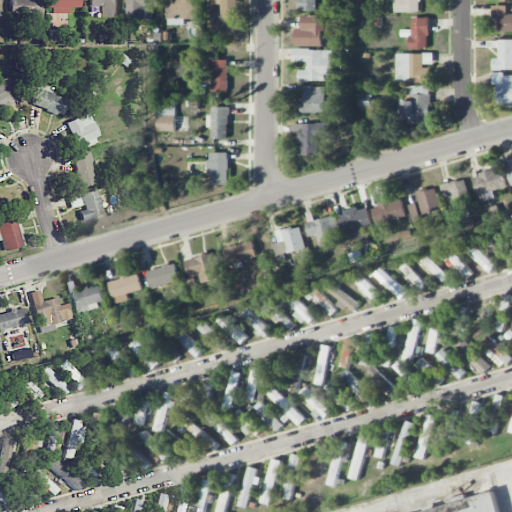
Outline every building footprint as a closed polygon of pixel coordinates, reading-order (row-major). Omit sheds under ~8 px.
[(70,13),(71,7),(80,8),(80,0),(49,0),(49,13),(70,13)] [(117,17),(116,0),(90,0),(91,6),(100,6),(100,17),(117,17)] [(126,0),(127,1),(125,1),(125,19),(152,19),(152,7),(159,7),(158,0),(126,0)] [(198,19),(198,0),(166,0),(167,25),(185,24),(184,19),(198,19)] [(222,17),(238,16),(237,0),(211,0),(212,4),(222,4),(222,17)] [(317,11),(316,0),(299,0),(300,11),(317,11)] [(389,0),(394,0),(395,13),(420,12),(419,0),(389,0)] [(511,14),(507,14),(507,5),(492,5),(492,17),(499,17),(499,32),(511,32),(511,14)] [(301,15),(302,29),(295,29),(295,46),(323,46),(323,32),(326,32),(326,15),(301,15)] [(429,49),(429,18),(412,18),(412,30),(409,30),(409,50),(429,49)] [(511,68),(511,39),(488,40),(488,48),(498,47),(498,58),(493,58),(493,69),(511,68)] [(333,75),(333,49),(292,49),(292,61),(307,61),(307,70),(299,70),(298,81),(326,81),(326,75),(333,75)] [(397,82),(430,82),(430,66),(433,65),(433,53),(397,54),(397,82)] [(211,92),(228,92),(227,60),(211,60),(211,92)] [(511,74),(494,75),(495,104),(511,103),(511,74)] [(17,112),(12,100),(19,97),(9,76),(0,80),(0,110),(3,118),(17,112)] [(326,113),(326,87),(299,86),(299,112),(326,113)] [(411,86),(412,101),(404,101),(405,124),(431,124),(430,86),(411,86)] [(60,115),(66,98),(36,88),(31,105),(60,115)] [(394,102),(385,102),(386,117),(395,116),(394,102)] [(176,105),(158,104),(157,131),(175,131),(176,105)] [(229,107),(212,107),(212,115),(207,115),(207,128),(212,128),(212,138),(229,138),(229,107)] [(76,147),(100,138),(89,112),(66,122),(76,147)] [(331,138),(330,123),(292,124),(292,133),(298,133),(299,145),(302,145),(302,156),(320,155),(320,138),(331,138)] [(80,187),(96,183),(88,152),(72,156),(80,187)] [(209,176),(213,176),(213,185),(230,185),(229,152),(209,153),(209,176)] [(505,188),(502,169),(475,174),(479,201),(494,198),(493,190),(505,188)] [(453,202),(455,208),(472,203),(464,179),(440,186),(446,204),(453,202)] [(416,192),(423,217),(442,212),(435,187),(416,192)] [(68,197),(72,209),(77,208),(81,221),(103,215),(96,189),(68,197)] [(405,218),(402,198),(371,204),(375,224),(405,218)] [(414,221),(421,219),(416,202),(409,204),(414,221)] [(337,215),(345,241),(362,236),(360,230),(372,226),(367,207),(337,215)] [(309,238),(316,236),(319,247),(342,240),(334,215),(305,224),(309,238)] [(24,245),(16,216),(0,220),(0,239),(1,240),(4,251),(24,245)] [(278,243),(273,244),(277,258),(306,250),(300,225),(276,232),(278,243)] [(484,242),(509,268),(511,264),(511,257),(491,235),(484,242)] [(228,265),(257,257),(252,240),(223,248),(228,265)] [(496,266),(472,243),(465,250),(489,273),(496,266)] [(446,252),(465,280),(471,276),(453,247),(446,252)] [(185,260),(190,278),(199,276),(201,283),(221,277),(215,253),(185,260)] [(421,262),(443,283),(449,276),(427,255),(421,262)] [(180,282),(176,264),(148,269),(151,287),(180,282)] [(408,292),(381,267),(374,275),(401,299),(408,292)] [(354,280),(376,304),(383,297),(361,274),(354,280)] [(142,290),(139,275),(109,280),(113,304),(128,301),(127,293),(142,290)] [(326,289),(354,312),(360,305),(331,282),(326,289)] [(104,305),(100,286),(70,292),(74,312),(104,305)] [(337,311),(317,287),(308,294),(328,319),(337,311)] [(29,292),(40,333),(55,329),(54,323),(72,318),(68,303),(59,305),(57,297),(42,301),(39,290),(29,292)] [(286,300),(298,312),(296,314),(308,326),(317,317),(293,293),(286,300)] [(496,330),(505,332),(510,295),(501,294),(496,330)] [(297,323),(269,301),(264,308),(279,320),(276,324),(289,333),(297,323)] [(272,331),(249,307),(241,314),(265,338),(272,331)] [(0,334),(11,333),(10,326),(26,324),(24,309),(0,312),(0,334)] [(442,315),(435,313),(431,331),(438,333),(442,315)] [(248,337),(223,314),(217,321),(241,344),(248,337)] [(411,364),(423,321),(413,319),(402,362),(411,364)] [(203,352),(180,328),(174,334),(196,358),(203,352)] [(376,334),(364,333),(362,364),(374,365),(376,334)] [(454,344),(483,374),(490,367),(461,337),(454,344)] [(504,367),(511,356),(488,337),(479,347),(504,367)] [(152,370),(159,364),(137,339),(130,346),(152,370)] [(350,368),(353,340),(344,339),(341,367),(350,368)] [(138,370),(111,344),(104,351),(131,377),(138,370)] [(180,356),(169,345),(163,351),(175,362),(180,356)] [(322,385),(331,347),(323,345),(314,384),(322,385)] [(465,374),(444,349),(437,355),(458,381),(465,374)] [(307,355),(297,352),(288,387),(298,390),(307,355)] [(84,360),(109,382),(115,375),(91,353),(84,360)] [(445,378),(421,358),(415,366),(440,385),(445,378)] [(271,383),(280,386),(287,362),(279,359),(271,383)] [(392,368),(416,390),(421,384),(397,362),(392,368)] [(69,389),(46,365),(39,372),(62,395),(69,389)] [(262,368),(251,366),(246,400),(257,401),(262,368)] [(394,397),(399,390),(373,367),(367,373),(394,397)] [(376,398),(347,371),(340,378),(369,406),(376,398)] [(199,413),(206,415),(215,379),(207,377),(199,413)] [(325,388),(348,412),(355,405),(332,382),(325,388)] [(188,410),(194,388),(186,386),(179,407),(188,410)] [(306,420),(274,387),(267,394),(288,416),(298,427),(306,420)] [(330,410),(306,387),(298,395),(323,418),(330,410)] [(155,431),(164,433),(168,404),(172,404),(173,393),(160,391),(155,431)] [(503,396),(493,394),(487,430),(497,432),(503,396)] [(142,422),(148,400),(140,398),(134,420),(142,422)] [(278,431),(284,424),(259,402),(253,408),(278,431)] [(458,441),(474,444),(481,404),(471,402),(466,427),(460,426),(458,441)] [(118,440),(127,408),(117,406),(109,438),(118,440)] [(231,418),(248,435),(257,426),(240,409),(231,418)] [(456,410),(447,409),(445,436),(454,437),(456,410)] [(238,440),(211,412),(206,417),(232,446),(238,440)] [(417,459),(426,460),(434,415),(425,414),(417,459)] [(72,459),(75,442),(80,443),(84,421),(71,419),(64,458),(72,459)] [(184,427),(214,451),(219,444),(189,420),(184,427)] [(416,424),(406,421),(391,463),(400,467),(416,424)] [(389,430),(380,428),(375,457),(384,458),(389,430)] [(40,432),(31,429),(22,452),(32,455),(40,432)] [(139,437),(163,461),(169,455),(145,431),(139,437)] [(195,450),(169,432),(164,440),(189,458),(195,450)] [(361,481),(367,436),(357,435),(351,479),(361,481)] [(12,439),(3,438),(0,457),(0,473),(7,475),(12,439)] [(351,447),(338,444),(327,484),(335,486),(342,462),(346,463),(351,447)] [(151,465),(133,448),(125,456),(143,473),(151,465)] [(313,494),(325,450),(315,448),(304,491),(313,494)] [(281,498),(291,500),(300,456),(291,453),(281,498)] [(43,463),(77,490),(83,482),(48,455),(43,463)] [(77,461),(97,484),(104,477),(84,455),(77,461)] [(280,460),(270,458),(261,503),(270,505),(280,460)] [(240,506),(249,508),(256,468),(247,466),(240,506)] [(59,488),(35,468),(29,476),(53,495),(59,488)] [(39,495),(13,474),(6,482),(32,503),(39,495)] [(204,511),(212,482),(203,479),(194,511),(204,511)] [(183,511),(186,487),(177,486),(174,511),(183,511)] [(0,500),(11,508),(17,499),(0,487),(0,500)] [(502,511),(497,490),(411,511),(502,511)] [(163,511),(168,495),(159,493),(153,511),(163,511)] [(140,511),(143,501),(134,499),(130,511),(140,511)]
